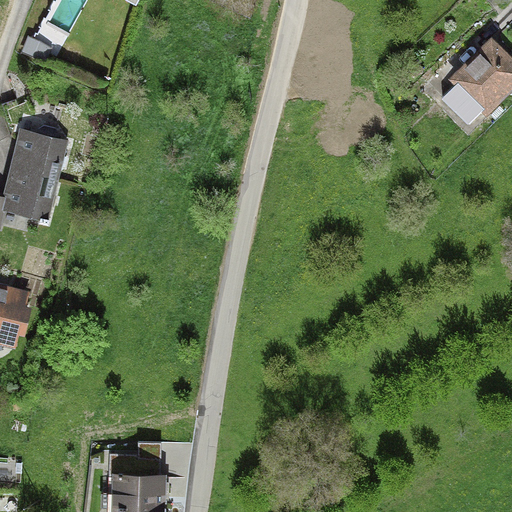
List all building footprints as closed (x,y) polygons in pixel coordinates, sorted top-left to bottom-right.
[(117,0),(135,9),(140,0),(117,0)] [(27,38),(19,55),(42,65),(49,48),(27,38)] [(511,94),(511,63),(490,42),(468,65),(450,83),(456,89),(441,104),(469,131),(484,116),(488,119),(511,94)] [(450,83),(468,65),(456,53),(437,73),(449,84),(450,83)] [(415,62),(404,72),(412,81),(424,72),(415,62)] [(64,138),(22,128),(6,195),(0,193),(0,216),(3,204),(46,214),(64,138)] [(28,288),(0,280),(0,341),(13,345),(17,331),(24,333),(32,303),(24,302),(28,288)] [(162,511),(164,471),(116,470),(114,511),(162,511)]
